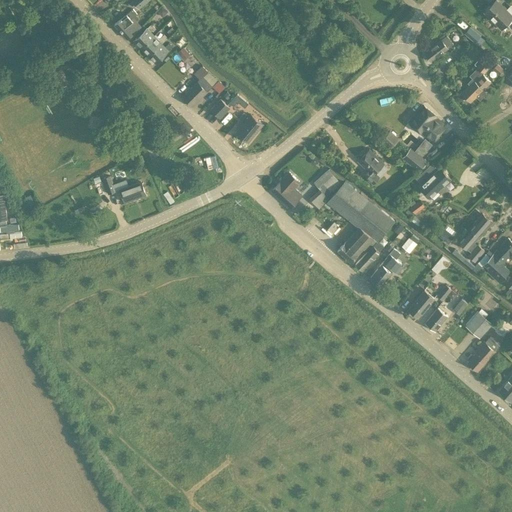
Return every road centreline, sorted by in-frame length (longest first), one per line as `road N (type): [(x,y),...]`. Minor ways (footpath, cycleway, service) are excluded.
road 1 (unclassified): [(511,418),(243,177)]
road 2 (tertiary): [(0,258),(134,232),(243,177)]
road 3 (tertiary): [(243,177),(75,0)]
road 4 (tertiary): [(243,177),(385,74)]
road 5 (track): [(319,118),(209,0)]
road 6 (residential): [(511,180),(415,74)]
